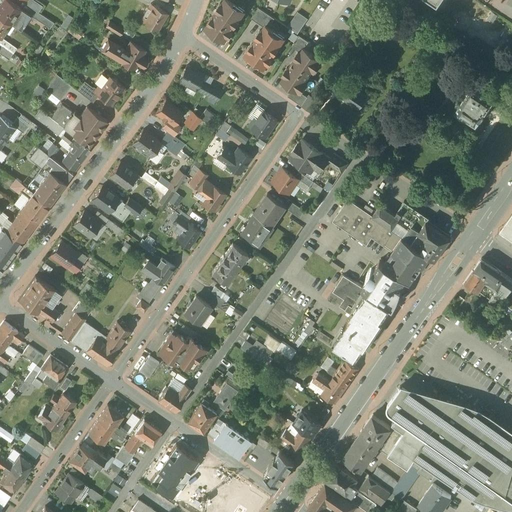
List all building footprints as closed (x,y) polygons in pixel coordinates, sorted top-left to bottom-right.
[(21,8),(8,0),(3,0),(0,4),(0,15),(11,23),(21,8)] [(233,3),(228,0),(224,0),(222,4),(220,3),(216,9),(218,10),(213,17),(212,17),(209,22),(206,28),(215,34),(216,38),(220,37),(224,40),(227,35),(229,36),(233,31),(231,30),(234,25),(235,26),(239,20),(238,20),(242,13),(237,9),(238,7),(233,3)] [(167,13),(153,5),(143,23),(157,31),(159,27),(159,28),(162,23),(167,13)] [(21,8),(11,23),(20,30),(30,15),(28,14),(21,8)] [(275,19),(258,8),(251,18),(264,27),(266,25),(269,27),(275,19)] [(296,12),(290,27),(301,32),(307,17),(296,12)] [(11,23),(0,15),(0,37),(0,38),(11,23)] [(44,16),(40,22),(50,28),(54,23),(44,16)] [(124,30),(109,21),(106,27),(120,36),(124,30)] [(74,24),(68,30),(77,39),(83,34),(74,24)] [(269,27),(266,25),(264,27),(262,32),(260,30),(256,36),(258,37),(253,45),(252,44),(248,49),(249,49),(245,55),(255,61),(255,65),(260,65),(264,67),(267,62),(269,63),(273,58),(271,57),(274,53),(275,53),(278,48),(278,47),(282,40),(277,37),(278,34),(269,27)] [(308,42),(299,35),(291,47),(298,51),(300,53),(304,48),(308,42)] [(17,48),(1,37),(0,38),(0,44),(2,46),(13,54),(17,48)] [(146,50),(130,41),(125,50),(108,39),(102,49),(120,60),(119,61),(134,70),(138,64),(144,67),(147,61),(141,58),(146,50)] [(13,54),(2,46),(0,49),(0,53),(9,60),(13,54)] [(291,66),(289,69),(287,68),(283,73),(285,75),(282,80),(294,88),(299,92),(307,81),(305,79),(312,70),(314,71),(318,65),(316,64),(319,59),(304,48),(300,53),(298,51),(294,57),(296,58),(294,62),(293,61),(290,66),(291,66)] [(446,72),(433,63),(427,72),(434,76),(434,77),(448,87),(453,79),(445,73),(446,72)] [(204,75),(187,66),(179,81),(187,85),(185,89),(193,93),(195,89),(196,90),(196,89),(217,101),(222,91),(201,80),(204,75)] [(71,86),(57,74),(50,84),(57,89),(60,85),(68,90),(71,86)] [(110,77),(102,88),(99,86),(94,92),(97,95),(111,105),(120,93),(122,94),(125,90),(123,88),(124,87),(110,77)] [(366,97),(338,78),(331,89),(359,108),(358,109),(359,109),(367,97),(366,96),(366,97)] [(94,92),(83,83),(77,91),(92,102),(97,95),(94,92)] [(484,96),(471,87),(464,83),(457,92),(460,94),(457,98),(462,101),(455,110),(466,117),(462,123),(471,129),(475,123),(475,124),(480,123),(483,119),(482,115),(491,102),(484,96)] [(299,92),(294,88),(288,97),(301,106),(307,97),(299,92)] [(318,101),(309,95),(307,97),(301,106),(311,113),(318,101)] [(183,112),(166,100),(155,113),(166,122),(173,126),(175,123),(183,112)] [(74,113),(62,104),(51,118),(63,127),(74,113)] [(87,107),(80,117),(74,113),(63,127),(66,129),(78,138),(79,139),(89,146),(108,122),(87,107)] [(278,120),(264,111),(258,120),(255,118),(250,125),(266,137),(278,120)] [(201,118),(193,112),(185,123),(193,129),(201,118)] [(51,118),(45,113),(40,120),(58,134),(63,127),(51,118)] [(0,132),(8,139),(16,128),(0,115),(0,132)] [(175,123),(173,126),(166,122),(162,127),(168,131),(174,136),(181,126),(175,123)] [(229,135),(219,128),(215,135),(225,142),(229,135)] [(78,138),(66,129),(60,136),(73,146),(79,139),(78,138)] [(160,142),(143,130),(133,144),(151,157),(160,144),(161,143),(160,142)] [(174,136),(168,131),(163,138),(176,147),(181,141),(174,136)] [(0,149),(0,150),(8,139),(0,132),(0,149)] [(264,148),(267,141),(258,137),(255,144),(264,148)] [(176,147),(163,138),(160,142),(161,143),(160,144),(176,156),(181,150),(176,147)] [(89,146),(79,139),(73,146),(70,151),(76,155),(76,154),(83,159),(92,148),(89,146)] [(329,158),(303,140),(300,144),(298,143),(292,153),(293,154),(290,158),(310,172),(313,167),(319,172),(326,162),(329,158)] [(59,148),(53,143),(45,152),(49,155),(52,157),(59,148)] [(238,148),(234,153),(224,147),(217,157),(227,164),(224,167),(230,172),(233,168),(240,173),(252,157),(238,148)] [(76,155),(70,151),(62,161),(75,171),(83,159),(76,154),(76,155)] [(348,163),(334,153),(330,159),(329,158),(326,162),(342,173),(348,163)] [(49,155),(49,156),(45,161),(46,162),(52,167),(37,187),(33,192),(50,205),(72,174),(52,157),(49,155)] [(137,174),(120,162),(110,176),(111,177),(116,181),(117,181),(127,188),(137,174)] [(295,177),(282,168),(278,173),(277,173),(272,180),(273,181),(280,186),(281,188),(284,190),(286,190),(288,192),(292,186),(294,187),(296,184),(299,179),(295,177)] [(199,169),(189,184),(198,191),(201,186),(205,180),(208,176),(199,169)] [(171,183),(161,176),(158,181),(174,193),(186,176),(179,171),(171,183)] [(314,182),(299,171),(295,177),(299,179),(296,184),(307,192),(314,182)] [(158,181),(145,172),(141,178),(154,187),(158,181)] [(17,179),(11,187),(19,193),(21,191),(29,198),(33,192),(27,187),(25,185),(24,185),(17,179)] [(226,194),(210,183),(205,180),(201,186),(204,187),(202,190),(206,193),(200,202),(214,211),(215,210),(216,211),(221,204),(219,203),(226,194)] [(158,181),(154,187),(164,194),(162,197),(168,202),(174,193),(158,181)] [(37,187),(31,182),(27,187),(33,192),(37,187)] [(120,198),(102,186),(92,200),(93,201),(93,202),(99,206),(99,205),(109,213),(120,198)] [(50,205),(33,192),(29,198),(21,209),(37,222),(50,205)] [(286,206),(268,193),(255,212),(273,225),(286,206)] [(178,206),(184,197),(180,195),(174,204),(178,206)] [(142,207),(130,197),(124,206),(137,215),(142,207)] [(373,216),(348,199),(333,221),(367,245),(372,237),(392,251),(402,236),(373,216)] [(429,218),(404,201),(395,214),(381,204),(373,216),(402,236),(418,247),(426,236),(419,232),(427,221),(429,218)] [(305,211),(292,202),(287,209),(300,218),(305,211)] [(37,222),(21,209),(10,223),(7,220),(2,225),(22,241),(37,222)] [(190,217),(179,209),(175,214),(178,216),(187,222),(190,217)] [(93,217),(84,210),(73,225),(83,232),(82,232),(90,238),(102,223),(94,217),(93,217)] [(273,225),(255,212),(241,232),(260,246),(274,226),(273,225)] [(187,222),(178,216),(174,223),(179,226),(176,231),(180,233),(176,238),(189,247),(200,231),(187,222)] [(511,241),(511,216),(500,233),(510,240),(511,241)] [(122,229),(109,219),(105,225),(118,235),(122,229)] [(451,238),(427,221),(419,232),(426,236),(418,247),(430,255),(436,259),(451,238)] [(2,225),(0,228),(0,266),(3,269),(22,241),(2,225)] [(127,233),(122,229),(118,235),(123,239),(127,233)] [(418,247),(402,236),(392,251),(384,263),(406,278),(410,281),(416,273),(416,274),(422,266),(423,266),(430,255),(418,247)] [(155,248),(142,239),(138,244),(152,253),(155,248)] [(67,245),(61,241),(51,255),(67,267),(67,266),(76,273),(83,264),(74,257),(77,253),(71,248),(67,245)] [(222,259),(237,270),(248,254),(233,244),(224,256),(222,259)] [(175,268),(162,258),(156,267),(143,258),(138,265),(151,274),(150,275),(164,284),(175,268)] [(237,270),(222,259),(220,260),(221,261),(212,273),(214,274),(212,277),(222,284),(223,281),(227,284),(237,270)] [(406,278),(384,263),(380,260),(373,270),(371,269),(366,278),(367,279),(362,287),(367,289),(391,306),(393,307),(395,303),(397,299),(399,294),(401,289),(400,288),(406,278)] [(489,268),(482,263),(479,262),(474,270),(487,279),(485,281),(486,281),(487,281),(497,289),(505,295),(511,285),(511,279),(492,266),(489,268)] [(487,281),(485,284),(484,283),(486,281),(485,281),(487,279),(474,270),(464,284),(477,293),(479,291),(494,301),(499,294),(496,292),(497,289),(487,281)] [(362,287),(344,275),(333,291),(344,299),(339,306),(350,314),(367,289),(362,287)] [(36,276),(19,300),(38,313),(45,302),(48,298),(54,302),(60,294),(54,289),(36,276)] [(153,279),(146,288),(145,287),(141,292),(142,293),(151,299),(161,285),(153,279)] [(87,283),(80,294),(86,298),(93,287),(87,283)] [(224,293),(215,287),(212,292),(221,298),(224,293)] [(352,315),(374,330),(391,306),(367,289),(350,314),(352,315)] [(151,299),(142,293),(138,298),(141,300),(147,304),(151,299)] [(196,296),(184,313),(200,323),(211,306),(196,296)] [(230,305),(217,296),(212,302),(225,312),(230,305)] [(511,300),(506,296),(502,302),(511,309),(511,300)] [(147,304),(141,300),(136,307),(144,312),(149,305),(147,304)] [(59,312),(45,302),(38,313),(52,322),(59,312)] [(93,310),(81,302),(74,312),(76,313),(76,312),(86,319),(93,310)] [(76,313),(61,333),(71,340),(84,322),(86,319),(76,312),(76,313)] [(374,330),(352,315),(334,341),(337,343),(350,352),(356,356),(374,330)] [(18,331),(4,321),(0,326),(0,338),(8,345),(12,339),(18,331)] [(106,337),(84,322),(71,340),(106,365),(117,350),(130,331),(117,322),(106,337)] [(309,325),(304,332),(310,336),(315,328),(309,325)] [(18,331),(12,339),(16,341),(12,346),(16,348),(24,336),(18,331)] [(172,333),(159,351),(177,364),(179,361),(188,367),(189,365),(193,368),(206,349),(193,340),(193,339),(188,336),(186,340),(177,334),(176,335),(172,333)] [(270,336),(266,344),(293,358),(297,351),(270,336)] [(0,338),(0,359),(5,363),(10,357),(10,356),(3,351),(8,345),(0,338)] [(260,351),(245,341),(240,349),(255,359),(260,351)] [(350,352),(337,343),(333,349),(347,358),(350,352)] [(18,352),(8,345),(3,351),(10,356),(10,357),(13,358),(18,352)] [(43,355),(29,345),(22,354),(37,365),(43,355)] [(68,367),(50,355),(41,368),(38,372),(35,376),(36,377),(43,382),(45,380),(48,382),(48,383),(54,387),(68,367)] [(149,378),(160,362),(150,355),(139,370),(149,378)] [(359,369),(345,359),(337,370),(331,366),(327,372),(333,376),(347,386),(359,369)] [(9,372),(1,366),(0,367),(0,372),(6,376),(9,372)] [(34,368),(24,382),(30,386),(36,377),(35,376),(38,372),(34,368)] [(238,377),(228,370),(225,375),(234,382),(238,377)] [(333,376),(330,381),(319,373),(314,381),(325,388),(321,393),(335,403),(347,386),(333,376)] [(66,378),(60,387),(65,391),(71,381),(66,378)] [(177,392),(168,386),(167,387),(166,386),(162,391),(164,392),(158,401),(175,412),(185,398),(185,397),(191,389),(184,383),(177,392)] [(227,383),(213,402),(224,410),(238,391),(227,383)] [(455,405),(411,392),(410,393),(400,386),(388,403),(388,404),(387,405),(387,407),(387,409),(388,410),(388,411),(390,412),(397,418),(394,423),(393,422),(392,424),(423,446),(411,463),(421,471),(431,477),(435,472),(466,493),(470,495),(474,498),(479,500),(483,501),(511,509),(511,443),(507,440),(510,436),(501,430),(498,433),(473,416),(476,412),(467,406),(465,410),(460,407),(455,405)] [(77,402),(62,393),(59,398),(55,404),(52,407),(66,417),(77,402)] [(59,398),(54,394),(49,400),(55,404),(59,398)] [(201,402),(188,421),(203,432),(216,413),(207,406),(201,402)] [(297,415),(279,402),(274,409),(292,422),(297,415)] [(123,415),(108,404),(98,418),(113,429),(116,425),(123,415)] [(50,410),(45,406),(37,417),(43,421),(50,410)] [(319,410),(313,406),(304,420),(302,419),(298,425),(300,426),(299,427),(301,428),(313,436),(326,416),(324,414),(325,412),(320,408),(319,410)] [(66,417),(52,407),(50,410),(43,421),(42,421),(57,431),(57,430),(59,431),(64,425),(62,423),(66,417)] [(390,427),(373,414),(359,434),(377,446),(391,427),(390,427)] [(113,429),(98,418),(88,432),(103,443),(110,433),(116,437),(119,433),(113,429)] [(161,431),(144,419),(134,433),(142,438),(152,445),(161,431)] [(225,423),(214,440),(226,448),(237,432),(225,423)] [(423,446),(392,424),(390,427),(391,427),(377,446),(408,467),(411,463),(423,446)] [(0,425),(0,435),(12,442),(16,435),(0,425)] [(126,430),(120,426),(119,427),(116,425),(113,429),(119,433),(122,435),(126,430)] [(301,428),(295,436),(286,429),(280,438),(301,452),(313,436),(301,428)] [(237,432),(226,448),(237,456),(249,440),(237,432)] [(125,446),(123,445),(115,457),(126,465),(134,453),(133,452),(142,438),(135,433),(125,446)] [(377,446),(359,434),(343,457),(361,469),(377,446)] [(44,446),(31,437),(27,444),(40,453),(44,446)] [(40,453),(27,444),(22,450),(35,459),(40,453)] [(260,444),(250,460),(279,479),(292,461),(276,451),(274,454),(260,444)] [(176,445),(155,474),(165,480),(171,472),(185,451),(176,445)] [(94,456),(79,446),(69,460),(84,470),(91,460),(94,456)] [(301,452),(292,446),(289,449),(286,447),(282,452),(295,460),(301,452)] [(14,448),(7,458),(9,459),(8,461),(13,464),(20,453),(14,448)] [(107,457),(97,451),(94,456),(103,463),(107,457)] [(7,458),(0,452),(0,461),(5,465),(8,461),(9,459),(7,458)] [(26,457),(20,453),(13,464),(10,468),(24,478),(33,464),(25,458),(26,457)] [(103,463),(94,456),(91,460),(95,463),(94,464),(99,468),(103,463)] [(121,468),(112,462),(109,466),(118,473),(121,468)] [(408,467),(391,491),(402,499),(421,471),(411,463),(408,467)] [(358,478),(338,464),(327,480),(350,496),(349,498),(357,504),(369,511),(368,511),(370,511),(376,503),(356,489),(355,490),(351,487),(358,478)] [(24,478),(10,468),(7,472),(0,482),(14,492),(17,488),(18,489),(22,484),(20,483),(24,478)] [(397,482),(378,468),(371,477),(391,491),(397,482)] [(181,479),(171,472),(165,480),(175,488),(181,479)] [(84,483),(69,473),(56,493),(62,497),(62,498),(63,499),(63,498),(70,503),(84,483)] [(124,485),(127,479),(118,474),(115,480),(124,485)] [(371,477),(369,475),(360,487),(382,503),(391,491),(371,477)] [(195,489),(181,479),(175,488),(189,497),(193,492),(195,489)] [(349,498),(325,482),(318,492),(329,499),(328,501),(333,505),(342,511),(351,511),(357,504),(349,498)] [(226,503),(225,505),(233,511),(237,506),(240,501),(245,494),(249,489),(240,483),(229,499),(226,503)] [(433,483),(419,504),(429,511),(439,511),(451,496),(433,483)] [(117,494),(121,489),(113,484),(110,489),(117,494)] [(11,496),(0,489),(0,497),(6,502),(11,496)] [(103,498),(90,489),(86,494),(99,503),(103,498)] [(259,511),(268,499),(255,489),(249,497),(245,494),(240,501),(256,511),(259,511)] [(208,502),(193,492),(189,497),(204,508),(208,502)] [(329,499),(318,492),(309,506),(317,511),(335,511),(331,509),(333,505),(328,501),(329,499)] [(229,499),(222,494),(219,498),(220,499),(226,503),(229,499)] [(157,511),(138,499),(131,509),(135,511),(157,511)] [(235,511),(233,511),(225,505),(226,503),(220,499),(217,504),(210,500),(208,502),(204,508),(210,511),(235,511)] [(418,511),(419,510),(405,500),(398,510),(401,511),(418,511)] [(239,511),(256,511),(240,501),(237,506),(241,509),(239,511)]
